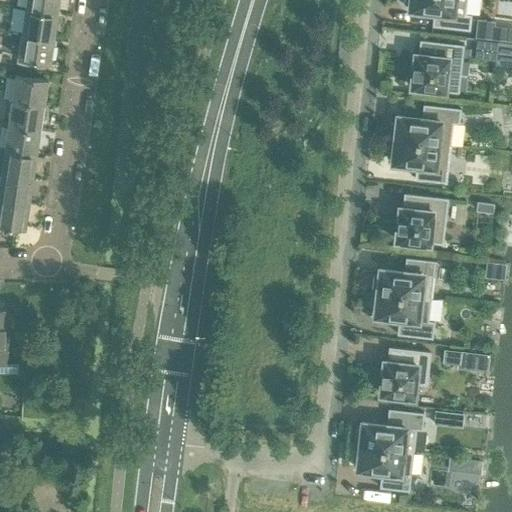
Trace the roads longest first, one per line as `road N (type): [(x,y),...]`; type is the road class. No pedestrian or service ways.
road 1 (residential): [(160,445),(292,462),(312,454),(363,0)]
road 2 (primary): [(251,0),(194,225),(160,445)]
road 3 (residential): [(0,264),(52,266),(91,0)]
